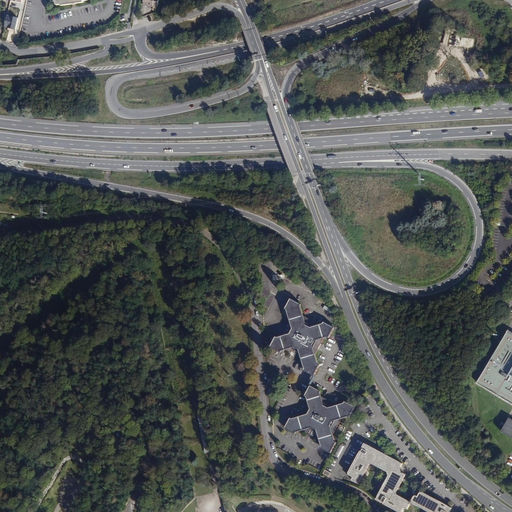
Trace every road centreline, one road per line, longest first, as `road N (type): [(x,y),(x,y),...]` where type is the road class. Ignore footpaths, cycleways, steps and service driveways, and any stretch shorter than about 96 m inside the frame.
road 1 (unclassified): [(376,511),(354,493),(291,473),(269,451),(253,311),(210,233),(136,211),(0,233)]
road 2 (trunk): [(0,137),(161,149),(511,130)]
road 3 (trunk): [(511,111),(158,132),(0,122)]
road 4 (secondary): [(261,55),(243,90),(187,110),(119,112),(111,91),(123,76),(250,51),(409,0)]
road 5 (trunk): [(324,157),(438,170),(469,197),(479,229),(461,273),(419,293),(364,273),(327,225)]
road 6 (trunk): [(0,166),(204,203),(269,223),(305,249),(345,301)]
road 7 (secondary): [(511,501),(445,445),(393,378),(327,225)]
road 8 (trunk): [(0,154),(157,166),(324,157)]
road 9 (secondary): [(345,301),(382,383),(414,430),(497,510)]
road 10 (secondary): [(261,55),(345,301)]
road 11 (trunk): [(247,44),(158,64),(0,78)]
road 12 (secondary): [(283,106),(291,74),(305,61),(428,0)]
road 13 (motorway): [(324,157),(511,156)]
road 14 (secondary): [(386,0),(247,44)]
road 15 (unknown): [(64,511),(84,473),(75,457),(31,511)]
road 16 (secondary): [(327,225),(283,106)]
road 17 (secondary): [(247,44),(162,58),(145,53),(139,38)]
road 18 (trunk): [(105,40),(106,51),(80,61),(0,70)]
